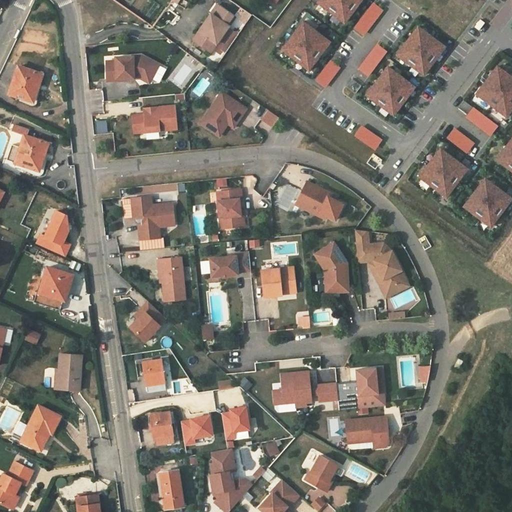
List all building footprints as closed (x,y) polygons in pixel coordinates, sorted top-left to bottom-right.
[(321,0),(318,4),(344,24),(354,11),(361,0),(321,0)] [(217,5),(193,40),(210,52),(228,26),(226,25),(233,15),(217,5)] [(374,5),(356,29),(364,35),(382,11),(374,5)] [(233,15),(226,25),(228,26),(235,17),(233,15)] [(303,24),(283,51),(309,71),(320,55),(329,44),(303,24)] [(417,30),(397,56),(423,76),(433,63),(443,49),(417,30)] [(378,45),(360,69),(368,75),(386,51),(378,45)] [(107,61),(107,79),(124,78),(134,78),(134,74),(141,73),(151,79),(159,65),(142,56),(133,56),(133,57),(116,57),(116,61),(107,61)] [(189,57),(171,78),(181,87),(199,66),(189,57)] [(331,62),(317,80),(325,86),(339,68),(331,62)] [(486,80),(477,92),(506,114),(511,106),(511,75),(497,64),(486,80)] [(32,102),(42,75),(18,67),(9,94),(32,102)] [(387,69),(367,96),(393,116),(404,102),(413,89),(387,69)] [(134,74),(134,78),(139,77),(149,83),(151,79),(141,73),(134,74)] [(354,93),(360,86),(352,80),(346,87),(354,93)] [(89,113),(103,112),(102,89),(88,89),(89,113)] [(222,92),(201,123),(219,136),(228,123),(232,117),(238,121),(246,109),(222,92)] [(462,101),(457,108),(465,113),(470,106),(462,101)] [(144,115),(132,116),(134,133),(177,129),(175,106),(157,107),(157,114),(144,115)] [(490,134),(496,126),(473,108),(467,115),(490,134)] [(269,111),(262,121),(272,127),(279,117),(269,111)] [(232,117),(228,123),(234,127),(238,121),(232,117)] [(44,153),(47,144),(26,137),(28,131),(13,126),(11,133),(24,137),(21,148),(16,163),(17,164),(16,167),(22,170),(34,176),(37,176),(38,176),(40,173),(47,154),(44,153)] [(375,148),(381,140),(363,127),(357,135),(375,148)] [(472,143),(454,129),(448,137),(466,151),(472,143)] [(511,136),(507,143),(496,157),(511,169),(511,136)] [(16,163),(21,148),(12,145),(7,160),(16,163)] [(430,161),(419,175),(445,195),(466,167),(440,147),(430,161)] [(475,189),(463,205),(490,225),(511,197),(485,177),(475,189)] [(225,179),(216,180),(217,187),(226,186),(225,179)] [(307,182),(296,204),(325,218),(326,215),(336,219),(343,204),(334,200),(336,196),(324,190),(321,189),(307,182)] [(217,192),(221,228),(242,226),(240,208),(239,200),(242,199),(241,190),(217,192)] [(139,224),(140,240),(160,238),(158,226),(175,225),(173,203),(152,205),(151,196),(132,198),(134,219),(142,218),(147,218),(147,223),(142,224),(139,224)] [(69,230),(66,229),(68,224),(67,215),(56,211),(45,236),(40,234),(36,244),(64,257),(70,244),(63,241),(69,230)] [(258,239),(247,240),(248,248),(259,247),(258,239)] [(334,242),(315,254),(325,270),(328,270),(329,287),(339,286),(340,292),(348,291),(347,263),(334,242)] [(384,243),(356,246),(358,262),(368,261),(374,260),(389,289),(407,280),(392,251),(385,254),(384,243)] [(392,251),(384,243),(385,254),(392,251)] [(235,256),(210,259),(212,277),(238,275),(238,272),(251,271),(249,252),(235,254),(235,256)] [(185,299),(181,257),(158,259),(159,270),(161,269),(163,282),(165,301),(185,299)] [(374,260),(368,261),(387,297),(410,285),(407,280),(389,289),(374,260)] [(47,267),(44,279),(46,279),(41,294),(48,296),(63,300),(65,301),(68,291),(66,291),(71,274),(47,267)] [(262,270),(264,296),(282,295),(282,293),(281,291),(286,291),(286,289),(296,288),(294,267),(262,270)] [(328,270),(325,270),(326,292),(340,292),(339,286),(329,287),(328,270)] [(45,306),(48,296),(41,294),(39,293),(37,293),(34,303),(45,306)] [(63,300),(48,296),(45,306),(60,311),(63,300)] [(166,317),(148,301),(141,309),(144,312),(135,322),(131,327),(146,341),(160,326),(159,325),(166,317)] [(144,312),(141,309),(132,319),(135,322),(144,312)] [(310,327),(309,317),(302,318),(303,325),(303,328),(310,327)] [(211,324),(199,324),(200,340),(212,339),(211,324)] [(0,328),(0,354),(3,342),(10,344),(12,331),(0,328)] [(30,329),(25,338),(36,344),(41,334),(30,329)] [(59,370),(58,389),(79,391),(81,356),(60,354),(59,370)] [(458,358),(454,367),(459,369),(463,361),(458,358)] [(143,362),(146,385),(165,382),(161,359),(143,362)] [(430,366),(420,367),(422,382),(428,381),(430,366)] [(355,395),(357,408),(385,406),(384,392),(378,393),(375,368),(357,370),(358,382),(359,395),(355,395)] [(375,368),(378,393),(384,392),(381,368),(375,368)] [(273,390),(274,403),(295,402),(295,406),(306,406),(306,402),(312,402),(311,394),(306,394),(305,388),(310,387),(310,385),(309,371),(281,373),(282,389),(273,390)] [(245,391),(251,384),(243,377),(237,384),(245,391)] [(232,380),(219,382),(220,389),(233,387),(232,380)] [(337,383),(318,385),(318,394),(319,401),(338,399),(337,383)] [(311,394),(318,394),(318,385),(310,385),(310,387),(311,394)] [(220,389),(221,395),(234,393),(233,387),(220,389)] [(233,433),(248,430),(243,405),(218,410),(224,440),(234,438),(233,433)] [(46,432),(49,434),(51,435),(60,417),(38,406),(20,442),(37,450),(46,432)] [(169,412),(151,415),(154,438),(155,438),(156,444),(174,442),(171,424),(169,412)] [(209,414),(178,419),(181,443),(212,438),(209,414)] [(345,420),(348,443),(373,440),(374,448),(386,446),(389,442),(388,435),(385,435),(385,431),(388,430),(386,417),(345,420)] [(40,451),(49,434),(46,432),(37,450),(40,451)] [(328,436),(332,445),(341,441),(337,433),(328,436)] [(273,441),(266,444),(271,456),(279,452),(276,447),(273,441)] [(232,461),(230,449),(212,452),(214,463),(211,464),(213,475),(210,475),(214,494),(218,498),(215,502),(225,511),(228,511),(253,484),(245,478),(233,480),(232,471),(227,471),(226,463),(232,461)] [(309,471),(305,479),(326,491),(331,483),(328,482),(332,476),(338,465),(320,455),(311,472),(309,471)] [(32,471),(14,462),(7,476),(3,475),(0,480),(0,500),(2,502),(1,504),(12,509),(18,498),(13,496),(20,483),(24,486),(32,471)] [(178,470),(159,472),(161,484),(162,491),(165,509),(184,506),(178,470)] [(272,493),(259,508),(264,511),(288,511),(286,510),(285,509),(287,506),(288,507),(299,495),(282,480),(271,492),(272,493)] [(326,502),(343,508),(351,489),(334,482),(326,502)] [(77,499),(78,511),(99,511),(97,495),(77,499)] [(315,497),(309,506),(317,511),(333,511),(335,511),(315,497)]
